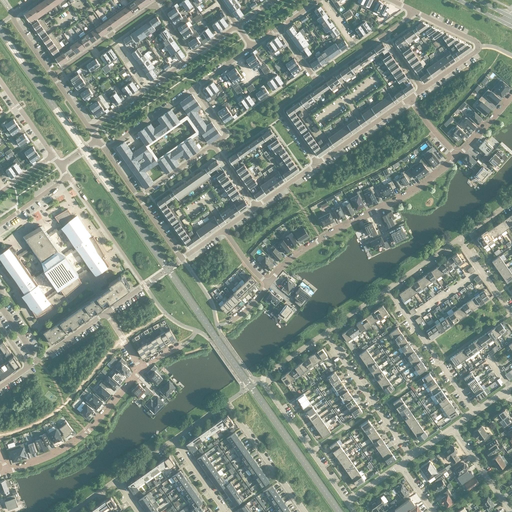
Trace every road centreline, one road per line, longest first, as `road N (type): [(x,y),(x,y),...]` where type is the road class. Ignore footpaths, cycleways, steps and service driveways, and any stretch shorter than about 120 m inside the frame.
road 1 (unknown): [(0,28),(201,316)]
road 2 (residential): [(268,284),(299,252),(402,198),(457,156)]
road 3 (residential): [(347,502),(262,378),(324,333)]
road 4 (residential): [(191,56),(153,3),(52,75)]
road 5 (residential): [(7,472),(74,441),(141,369)]
road 6 (residential): [(473,412),(387,288)]
road 7 (residential): [(411,456),(324,333)]
road 8 (residential): [(422,90),(477,44),(416,12)]
road 9 (residential): [(303,511),(227,403)]
road 10 (residential): [(191,56),(91,129)]
